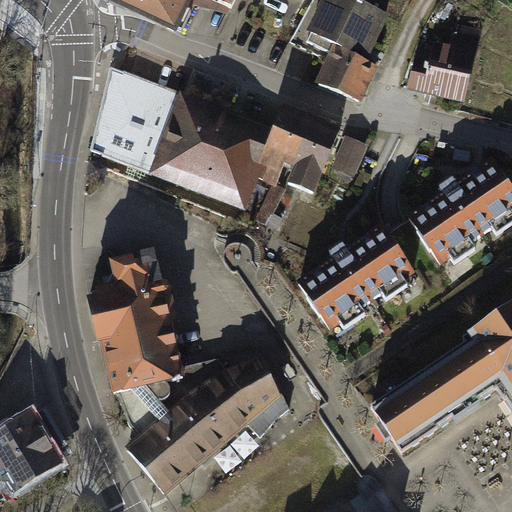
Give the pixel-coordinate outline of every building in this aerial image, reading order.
[(113,0),(112,3),(185,38),(201,0),(209,0),(234,10),(237,0),(113,0)] [(387,15),(354,0),(331,0),(310,44),(336,57),(340,48),(365,60),(387,15)] [(433,37),(418,91),(468,104),(483,50),(433,37)] [(336,57),(323,85),(362,103),(379,67),(365,60),(340,48),(336,57)] [(274,133),(112,70),(92,150),(247,211),(259,175),(274,133)] [(259,175),(317,197),(342,132),(283,110),(274,133),(259,175)] [(355,177),(368,147),(349,138),(336,168),(355,177)] [(409,222),(446,274),(511,227),(511,189),(494,163),(409,222)] [(300,287),(336,340),(420,283),(383,229),(300,287)] [(103,344),(115,388),(131,426),(142,441),(165,423),(188,401),(208,388),(232,374),(220,359),(183,370),(154,253),(113,266),(119,288),(92,295),(103,344)] [(373,410),(404,455),(455,421),(457,422),(482,406),(480,404),(499,391),(503,396),(511,409),(511,307),(463,341),(467,347),(373,410)] [(165,423),(142,441),(130,451),(164,495),(224,447),(249,423),(261,439),(291,409),(284,396),(281,398),(259,351),(232,361),(238,370),(232,374),(208,388),(188,401),(165,423)] [(44,413),(0,440),(0,473),(15,498),(74,461),(44,413)]
